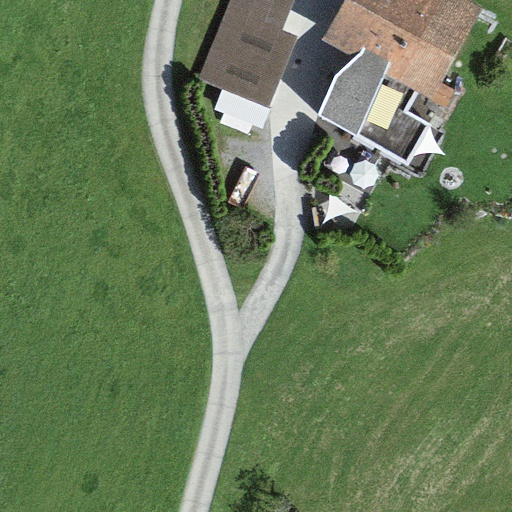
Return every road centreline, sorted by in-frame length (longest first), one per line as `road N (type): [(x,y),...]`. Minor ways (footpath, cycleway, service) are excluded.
road 1 (track): [(192,511),(232,319),(154,43),(164,0)]
road 2 (track): [(232,319),(288,220),(304,47)]
